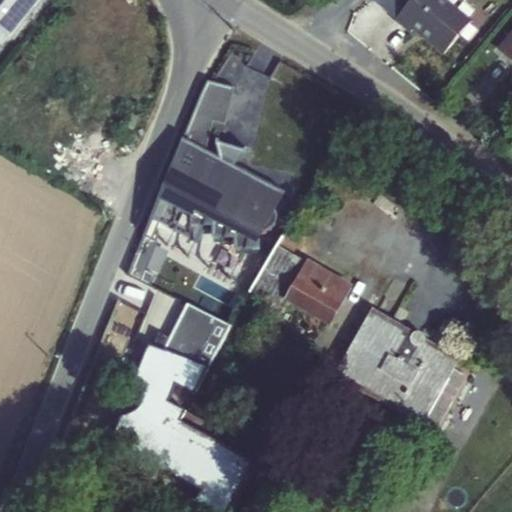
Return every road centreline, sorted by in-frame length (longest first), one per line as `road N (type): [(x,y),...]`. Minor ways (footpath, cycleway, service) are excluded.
road 1 (tertiary): [(12,511),(130,222),(207,0)]
road 2 (residential): [(221,0),(299,41),(511,196)]
